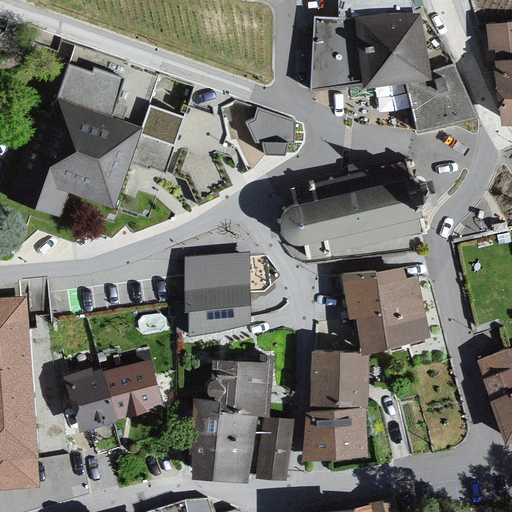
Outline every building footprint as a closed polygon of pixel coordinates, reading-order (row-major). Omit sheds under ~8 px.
[(338,0),(338,19),(358,17),(418,16),(412,0),(338,0)] [(418,16),(358,17),(365,83),(366,88),(410,83),(431,81),(430,74),(421,16),(418,16)] [(365,83),(358,17),(338,19),(313,21),(311,89),(365,83)] [(511,22),(488,26),(490,49),(496,49),(497,62),(511,60),(511,22)] [(511,60),(497,62),(499,89),(504,126),(511,125),(511,60)] [(114,207),(142,129),(110,117),(124,78),(95,68),(93,72),(69,63),(50,115),(37,111),(5,199),(61,219),(70,192),(114,207)] [(476,117),(456,66),(430,74),(431,81),(410,83),(420,130),(476,117)] [(256,144),(263,143),(266,155),(286,156),(289,143),(294,143),(295,122),(258,109),(255,120),(248,124),(256,144)] [(417,184),(411,161),(291,189),(295,205),(287,209),(283,214),(279,224),(283,235),(290,242),(297,246),(304,246),(308,260),(429,232),(424,212),(436,209),(429,181),(417,184)] [(251,254),(185,258),(186,305),(186,313),(252,306),(251,254)] [(377,275),(345,276),(352,319),(358,318),(364,355),(368,355),(389,349),(429,337),(417,277),(407,279),(403,269),(377,275)] [(0,494),(38,492),(24,303),(0,303),(0,494)] [(251,325),(252,306),(186,313),(186,305),(176,306),(177,332),(189,332),(190,338),(251,325)] [(511,350),(481,362),(485,378),(493,404),(508,445),(511,443),(511,350)] [(311,411),(366,406),(368,355),(364,355),(313,353),(311,411)] [(270,364),(216,362),(212,402),(257,409),(257,413),(266,415),(270,364)] [(162,412),(150,366),(100,375),(108,427),(162,412)] [(108,427),(100,375),(62,380),(74,435),(108,427)] [(257,409),(212,402),(195,400),(191,453),(194,453),(194,478),(247,482),(257,413),(257,409)] [(368,456),(366,406),(311,411),(309,413),(307,459),(368,456)] [(293,420),(265,418),(257,478),(285,480),(293,420)] [(399,511),(396,498),(356,511),(399,511)] [(215,511),(244,511),(244,502),(215,505),(215,511)]
